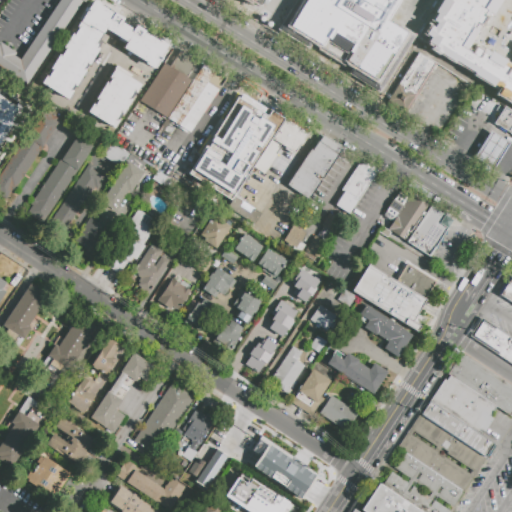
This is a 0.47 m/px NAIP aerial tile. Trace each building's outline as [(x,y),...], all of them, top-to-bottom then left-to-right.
[(0,67),(28,85),(82,2),(85,3),(87,0),(59,0),(20,59),(15,56),(16,53),(0,43),(0,67)] [(89,0),(42,85),(68,100),(98,45),(96,44),(104,30),(125,41),(121,50),(154,68),(167,45),(133,26),(132,29),(120,23),(123,17),(91,0),(89,0)] [(277,29),(295,0),(397,0),(385,20),(412,37),(378,91),(348,73),(350,68),(310,42),(307,46),(277,29)] [(511,0),(511,105),(494,95),(496,92),(429,48),(430,46),(418,38),(422,32),(423,33),(428,26),(430,27),(433,23),(429,20),(433,13),(431,12),(439,0),(511,0)] [(139,101),(164,63),(170,66),(181,51),(197,61),(186,77),(192,81),(167,118),(139,101)] [(417,53),(434,63),(404,112),(387,101),(417,53)] [(226,79),(190,133),(167,118),(192,81),(203,65),(226,79)] [(114,128),(139,83),(112,68),(87,114),(114,128)] [(0,96),(22,111),(0,145),(0,152),(1,153),(0,154),(0,96)] [(234,191),(250,166),(280,115),(249,96),(209,162),(196,154),(190,164),(234,191)] [(511,112),(503,107),(492,124),(511,136),(511,112)] [(6,201),(0,196),(0,174),(40,111),(57,122),(6,201)] [(279,148),(294,123),(280,115),(250,166),(263,174),(279,148)] [(279,148),(291,155),(306,131),(294,123),(279,148)] [(488,132),(508,144),(491,170),(472,158),(488,132)] [(325,139),(321,136),(311,151),(309,150),(287,186),(293,190),(325,139)] [(54,207),(37,196),(62,158),(63,159),(77,137),(93,147),(54,207)] [(302,195),(334,144),(325,139),(293,190),(302,195)] [(302,195),(310,200),(342,149),(334,144),(302,195)] [(128,162),(144,172),(130,194),(127,192),(114,211),(101,203),(128,162)] [(89,163),(103,173),(70,225),(56,215),(89,163)] [(358,165),(341,192),(342,193),(334,205),(349,215),(378,170),(368,164),(358,165)] [(428,206),(405,241),(388,230),(395,219),(385,212),(399,191),(409,198),(411,195),(428,206)] [(428,206),(450,219),(427,255),(405,241),(428,206)] [(103,264),(137,210),(157,223),(143,245),(145,246),(136,260),(133,258),(130,263),(128,262),(120,275),(103,264)] [(322,227),(329,214),(343,222),(335,234),(322,227)] [(216,249),(198,238),(212,216),(230,228),(216,249)] [(89,218),(110,232),(96,252),(89,247),(86,251),(74,243),(89,218)] [(296,249),(283,240),(293,225),(306,234),(296,249)] [(379,233),(382,228),(391,233),(388,238),(379,233)] [(253,262),(234,250),(244,235),(246,237),(247,235),(253,239),(252,240),(263,247),(253,262)] [(306,251),(315,236),(328,244),(319,259),(306,251)] [(152,244),(163,251),(153,266),(155,267),(162,257),(169,261),(148,293),(137,286),(140,282),(131,277),(152,244)] [(237,257),(232,265),(221,258),(226,250),(237,257)] [(257,264),(267,250),(277,256),(277,255),(287,261),(275,279),(261,271),(262,269),(258,266),(258,265),(257,264)] [(351,292),(416,333),(424,320),(416,315),(425,301),(398,284),(367,265),(351,292)] [(410,265),(438,283),(427,300),(425,301),(398,284),(410,265)] [(202,290),(209,279),(208,278),(211,274),(212,274),(216,268),(236,281),(232,288),(230,287),(223,296),(218,293),(215,298),(202,290)] [(300,270),(313,278),(314,277),(320,281),(305,303),(295,297),(296,296),(292,293),(296,288),(293,286),(296,281),(294,280),(300,270)] [(511,304),(511,275),(499,296),(511,304)] [(261,283),(266,276),(278,284),(273,291),(261,283)] [(172,279),(190,291),(175,313),(158,302),(172,279)] [(22,340),(2,327),(30,284),(48,295),(27,327),(30,329),(22,340)] [(261,302),(247,324),(234,316),(238,310),(232,306),(238,298),(236,296),(240,289),(261,302)] [(337,300),(345,289),(356,296),(348,307),(337,300)] [(184,323),(197,303),(200,304),(203,299),(211,304),(207,309),(213,313),(201,332),(199,330),(199,332),(193,328),(194,327),(192,326),(191,328),(184,323)] [(297,312),(292,320),(295,321),(288,332),(287,331),(282,338),(269,329),(273,323),(270,321),(273,316),(271,315),(280,301),(297,312)] [(365,305),(412,335),(397,358),(383,349),(388,342),(376,334),(376,336),(364,328),(367,324),(357,318),(365,305)] [(310,320),(318,307),(329,313),(320,327),(310,320)] [(48,356),(55,345),(58,347),(78,316),(96,328),(69,370),(48,356)] [(511,338),(481,318),(469,337),(511,365),(511,338)] [(215,340),(224,326),(227,327),(231,321),(241,328),(237,334),(240,336),(231,350),(215,340)] [(317,336),(326,342),(312,364),(306,360),(313,350),(310,348),(317,336)] [(259,374),(245,365),(250,356),(249,355),(253,348),(254,349),(258,343),(260,345),(263,340),(265,341),(266,339),(277,346),(275,349),(277,351),(267,365),(265,364),(259,374)] [(107,340),(110,341),(110,340),(117,345),(117,346),(118,347),(111,358),(116,360),(105,377),(90,367),(107,340)] [(292,348),(301,353),(296,361),(304,367),(287,392),(270,381),(292,348)] [(122,373),(121,372),(133,353),(154,367),(144,381),(137,377),(134,381),(126,376),(113,396),(121,401),(115,410),(125,416),(114,433),(90,418),(108,392),(109,392),(122,373)] [(373,396),(325,365),(333,353),(342,359),(346,353),(359,362),(358,363),(369,370),(373,364),(388,373),(373,396)] [(460,355),(511,390),(511,411),(509,416),(495,407),(449,376),(447,375),(460,355)] [(316,403),(298,392),(312,370),(330,381),(316,403)] [(85,376),(96,383),(89,393),(95,396),(83,414),(67,403),(85,376)] [(449,376),(495,407),(489,416),(493,419),(483,433),(481,431),(479,434),(429,401),(444,379),(446,381),(449,376)] [(132,444),(172,383),(194,398),(154,458),(132,444)] [(331,396),(358,413),(346,432),(319,415),(331,396)] [(0,457),(0,446),(14,426),(11,424),(28,397),(39,404),(41,403),(51,409),(40,426),(41,427),(15,467),(0,457)] [(429,401),(479,434),(495,445),(485,458),(420,415),(429,401)] [(216,419),(195,451),(188,446),(191,441),(183,436),(185,433),(182,431),(195,410),(205,416),(207,413),(216,419)] [(485,458),(463,492),(405,453),(398,449),(420,415),(485,458)] [(62,417),(98,440),(80,467),(46,445),(52,435),(69,446),(71,443),(66,440),(68,436),(54,428),(62,417)] [(204,451),(223,422),(240,433),(230,448),(226,446),(217,459),(204,451)] [(176,429),(182,433),(174,445),(168,441),(176,429)] [(308,483),(307,482),(295,499),(253,471),(271,444),(313,472),(315,473),(308,483)] [(205,488),(226,456),(215,449),(194,481),(205,488)] [(405,453),(463,492),(453,508),(438,498),(435,502),(449,511),(448,511),(419,511),(383,487),(392,473),(408,483),(410,479),(395,468),(405,453)] [(44,457),(70,474),(52,501),(24,482),(29,473),(32,475),(39,464),(36,463),(40,457),(43,459),(44,457)] [(115,476),(126,460),(140,469),(138,472),(164,490),(171,479),(185,488),(169,511),(115,476)] [(236,511),(222,503),(238,479),(246,485),(250,479),(287,504),(284,509),(288,511),(236,511)] [(361,511),(362,511),(419,511),(383,487),(378,484),(361,511)] [(120,511),(107,503),(119,485),(159,511),(158,511),(120,511)]
